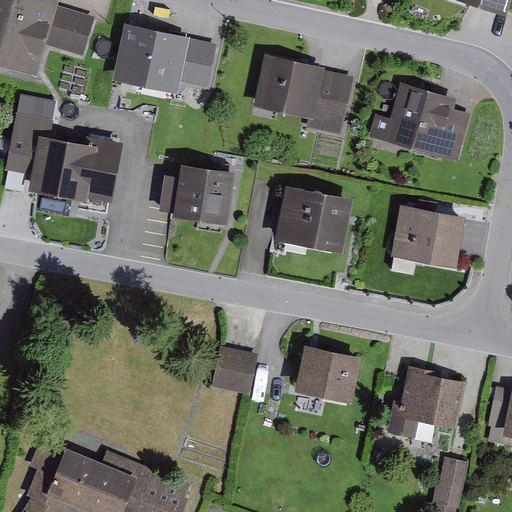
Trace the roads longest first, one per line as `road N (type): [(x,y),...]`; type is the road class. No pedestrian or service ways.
road 1 (residential): [(482,338),(0,249)]
road 2 (residential): [(207,0),(458,56),(493,75),(511,97)]
road 3 (residential): [(511,185),(482,338)]
